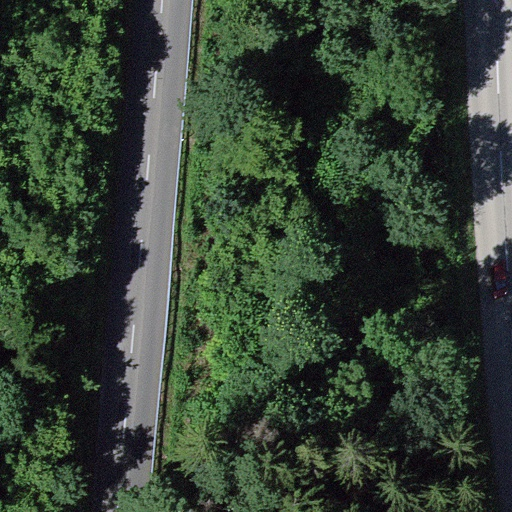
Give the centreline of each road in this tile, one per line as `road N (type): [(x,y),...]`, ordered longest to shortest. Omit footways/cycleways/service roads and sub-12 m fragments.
road 1 (tertiary): [(159,0),(114,511)]
road 2 (tertiary): [(511,299),(496,0)]
